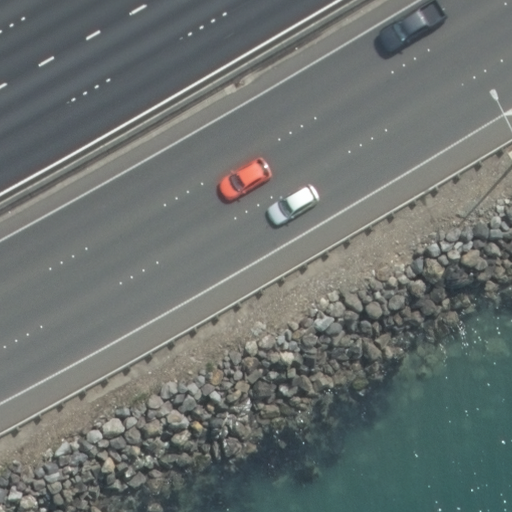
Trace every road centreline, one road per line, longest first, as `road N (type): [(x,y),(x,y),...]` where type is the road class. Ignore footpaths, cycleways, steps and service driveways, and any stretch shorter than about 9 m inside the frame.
road 1 (motorway): [(511,2),(0,295)]
road 2 (motorway): [(0,134),(240,0)]
